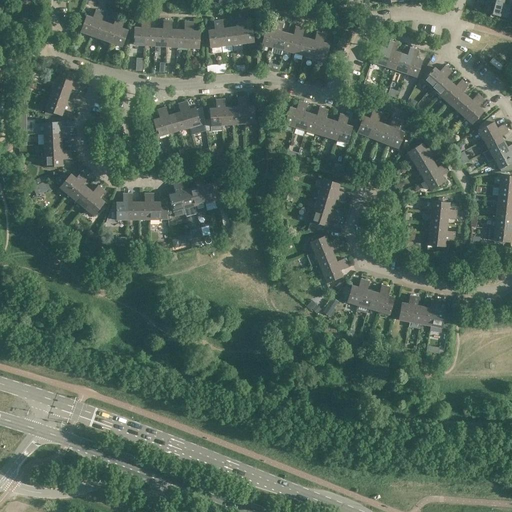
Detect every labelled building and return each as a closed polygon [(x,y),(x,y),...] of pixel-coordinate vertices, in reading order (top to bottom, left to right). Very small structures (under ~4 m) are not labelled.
[(503,4),(487,0),(485,0),(483,12),(500,16),(503,4)] [(100,11),(96,10),(93,18),(87,16),(81,32),(91,36),(100,11)] [(105,13),(100,11),(91,36),(102,40),(107,23),(102,21),(105,13)] [(245,25),(244,16),(239,17),(243,43),(254,41),(252,24),(245,25)] [(107,23),(102,40),(111,43),(121,18),(116,17),(113,25),(107,23)] [(239,17),(235,18),(236,26),(230,27),(232,45),(243,43),(239,17)] [(122,28),(125,20),(121,18),(111,43),(122,47),(128,31),(122,28)] [(134,27),(134,45),(145,46),(146,19),(142,19),(141,28),(136,27),(134,27)] [(151,20),(146,19),(145,46),(156,46),(157,29),(150,28),(151,20)] [(156,46),(166,47),(168,21),(163,20),(163,29),(157,29),(156,46)] [(213,21),(214,30),(208,31),(210,48),(221,46),(218,20),(213,21)] [(223,28),(222,20),(218,20),(221,46),(232,45),(230,27),(223,28)] [(266,27),(261,44),(272,47),(279,21),(275,20),(272,29),(266,27)] [(166,47),(177,48),(178,30),(172,29),(172,21),(168,21),(166,47)] [(283,22),(279,21),(272,47),(283,50),(287,33),(281,31),(283,22)] [(184,30),(178,30),(177,48),(188,48),(189,22),(185,22),(184,30)] [(193,31),(194,22),(189,22),(188,48),(199,49),(200,31),(193,31)] [(283,50),(293,53),(300,27),(296,26),(293,34),(287,33),(283,50)] [(302,37),(304,28),(300,27),(293,53),(304,55),(308,38),(302,37)] [(304,55),(314,58),(321,32),(316,31),(314,40),(308,38),(304,55)] [(323,42),(325,33),(321,32),(314,58),(324,61),(329,44),(323,42)] [(344,47),(346,39),(339,37),(337,45),(344,47)] [(386,48),(380,46),(374,63),(385,66),(393,41),(389,40),(386,48)] [(397,43),(393,41),(385,66),(395,70),(400,53),(395,51),(397,43)] [(409,47),(406,55),(400,53),(395,70),(405,73),(413,48),(409,47)] [(418,50),(413,48),(405,73),(416,77),(422,60),(415,58),(418,50)] [(269,63),(267,69),(271,70),(278,71),(279,65),(269,63)] [(225,65),(215,65),(216,73),(225,72),(225,65)] [(422,80),(431,88),(448,68),(445,65),(439,71),(434,67),(422,80)] [(77,74),(60,68),(56,79),(81,88),(83,83),(74,80),(77,74)] [(448,68),(431,88),(439,95),(450,82),(446,78),(452,71),(448,68)] [(80,92),(81,88),(56,79),(52,89),(69,95),(71,89),(80,92)] [(455,86),(450,82),(439,95),(447,102),(464,82),(461,79),(455,86)] [(377,86),(364,82),(362,87),(376,91),(377,86)] [(468,85),(464,82),(447,102),(455,109),(466,96),(462,91),(468,85)] [(67,101),(69,95),(52,89),(49,100),(74,108),(76,104),(67,101)] [(466,96),(455,109),(463,116),(480,96),(477,93),(471,100),(466,96)] [(484,99),(480,96),(463,116),(472,123),(483,110),(478,106),(484,99)] [(244,123),(242,97),(238,98),(238,106),(232,107),(233,124),(244,123)] [(246,97),(242,97),(244,123),(255,123),(253,105),(247,106),(246,97)] [(233,124),(232,107),(225,107),(224,98),(220,99),(222,125),(233,124)] [(215,99),(216,108),(209,108),(210,126),(222,125),(220,99),(215,99)] [(74,108),(49,100),(45,110),(62,116),(64,110),(72,113),(74,108)] [(284,123),(295,127),(303,101),(298,100),(296,109),(289,107),(284,123)] [(187,101),(182,102),(190,127),(200,124),(195,108),(189,109),(187,101)] [(304,111),(307,103),(303,101),(295,127),(305,130),(310,113),(304,111)] [(180,112),(174,114),(179,130),(190,127),(182,102),(178,104),(180,112)] [(179,130),(174,114),(168,115),(166,107),(162,108),(169,133),(179,130)] [(305,130),(315,133),(323,108),(319,107),(316,115),(310,113),(305,130)] [(169,133),(162,108),(158,110),(160,118),(153,120),(158,137),(169,133)] [(328,109),(323,108),(315,133),(325,136),(331,120),(325,118),(328,109)] [(369,119),(363,116),(357,132),(367,136),(377,112),(373,110),(369,119)] [(381,113),(377,112),(367,136),(377,140),(384,124),(378,122),(381,113)] [(336,121),(331,120),(325,136),(335,139),(343,114),(339,113),(336,121)] [(347,116),(343,114),(335,139),(346,143),(351,126),(345,124),(347,116)] [(377,140),(387,144),(397,120),(393,118),(389,126),(384,124),(377,140)] [(398,130),(401,121),(397,120),(387,144),(397,148),(404,132),(398,130)] [(478,130),(483,140),(506,127),(504,123),(496,127),(493,121),(478,130)] [(43,122),(43,134),(70,133),(70,128),(61,129),(61,122),(43,122)] [(501,135),(508,131),(506,127),(483,140),(488,149),(504,141),(501,135)] [(43,134),(44,145),(62,144),(61,138),(71,137),(70,133),(43,134)] [(488,149),(493,159),(511,149),(511,144),(507,147),(504,141),(488,149)] [(71,150),(62,150),(62,144),(44,145),(44,156),(71,154),(71,150)] [(407,153),(413,162),(435,148),(433,145),(425,149),(422,144),(407,153)] [(430,157),(438,152),(435,148),(413,162),(418,171),(433,162),(430,157)] [(511,156),(511,155),(511,153),(511,149),(493,159),(499,169),(511,161),(511,156)] [(71,159),(71,154),(44,156),(45,167),(63,166),(62,159),(71,159)] [(418,171),(424,181),(446,167),(444,163),(436,168),(433,162),(418,171)] [(441,175),(449,171),(446,167),(424,181),(430,190),(444,181),(441,175)] [(71,174),(67,179),(63,175),(62,175),(57,178),(54,181),(60,187),(68,195),(85,174),(82,171),(76,178),(71,174)] [(83,184),(89,177),(85,174),(68,195),(76,201),(88,188),(83,184)] [(499,186),(511,187),(511,175),(500,175),(499,186)] [(202,176),(198,178),(205,203),(216,200),(211,183),(204,185),(202,176)] [(193,179),(196,187),(190,189),(195,206),(205,203),(198,178),(193,179)] [(323,178),(320,189),(345,197),(346,193),(338,190),(340,184),(323,178)] [(47,180),(32,187),(36,196),(48,190),(46,186),(49,185),(47,180)] [(181,182),(177,183),(184,209),(195,206),(190,189),(184,191),(181,182)] [(168,195),(169,197),(165,198),(167,214),(173,213),(174,217),(185,214),(184,209),(177,183),(172,185),(175,193),(168,195)] [(93,192),(88,188),(76,201),(85,208),(102,188),(98,185),(93,192)] [(511,187),(499,186),(498,196),(511,197),(511,187)] [(105,191),(102,188),(85,208),(94,216),(105,202),(100,198),(105,191)] [(345,197),(320,189),(317,200),(334,205),(335,199),(343,201),(345,197)] [(128,220),(128,193),(124,193),(124,202),(117,202),(117,220),(128,220)] [(128,193),(128,220),(139,220),(139,202),(133,202),(133,193),(128,193)] [(144,202),(139,202),(139,220),(149,220),(149,193),(144,193),(144,202)] [(149,193),(149,220),(161,220),(161,202),(153,202),(153,193),(149,193)] [(511,197),(498,196),(497,207),(511,208),(511,197)] [(317,200),(313,210),(338,218),(340,213),(332,211),(334,205),(317,200)] [(431,201),(430,212),(457,214),(457,210),(448,209),(449,202),(431,201)] [(511,208),(497,207),(496,218),(511,219),(511,208)] [(338,218),(313,210),(310,221),(327,226),(329,219),(337,222),(338,218)] [(457,214),(430,212),(429,223),(447,225),(447,218),(456,219),(457,214)] [(511,219),(496,218),(495,229),(511,230),(511,219)] [(200,225),(203,236),(213,233),(210,222),(200,225)] [(429,223),(428,234),(455,236),(455,232),(446,231),(447,225),(429,223)] [(511,230),(495,229),(489,228),(488,240),(493,240),(511,242),(511,235),(511,230)] [(192,243),(190,234),(171,239),(173,248),(192,243)] [(455,236),(428,234),(427,245),(445,246),(445,240),(454,241),(455,236)] [(328,242),(326,235),(309,242),(314,253),(338,243),(337,238),(328,242)] [(96,242),(88,239),(86,246),(94,248),(96,242)] [(314,253),(318,262),(334,256),(332,250),(340,247),(338,243),(314,253)] [(345,258),(336,261),(334,256),(318,262),(322,272),(346,262),(345,258)] [(348,266),(346,262),(322,272),(326,283),(342,276),(340,270),(348,266)] [(346,302),(358,305),(365,280),(361,278),(358,287),(351,285),(346,302)] [(358,305),(368,308),(373,291),(367,290),(370,281),(365,280),(358,305)] [(379,293),(373,291),(368,308),(378,311),(386,286),(382,284),(379,293)] [(388,296),(390,287),(386,286),(378,311),(389,314),(394,298),(388,296)] [(415,295),(410,295),(408,304),(401,302),(398,320),(409,322),(410,322),(415,295)] [(410,322),(409,322),(408,326),(419,329),(420,324),(423,306),(417,305),(419,296),(415,295),(410,322)] [(430,307),(423,306),(420,324),(430,326),(435,299),(431,299),(430,307)] [(435,299),(430,326),(429,330),(441,333),(441,328),(442,328),(444,316),(445,310),(438,309),(440,300),(435,299)] [(316,314),(321,309),(317,304),(312,309),(316,314)] [(336,309),(327,304),(322,312),(331,317),(336,309)]
